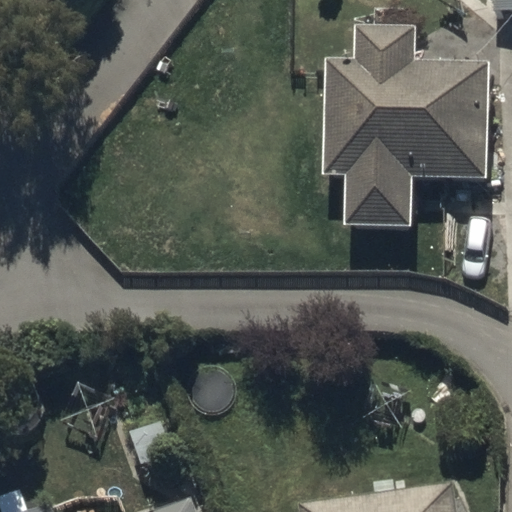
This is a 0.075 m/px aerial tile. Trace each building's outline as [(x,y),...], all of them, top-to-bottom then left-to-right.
[(511,0),(445,0),(446,23),(498,23),(498,12),(511,12),(511,0)] [(364,58),(330,58),(331,175),(347,175),(347,229),(418,228),(418,179),(489,179),(489,63),(418,63),(418,32),(364,32),(364,58)] [(0,51),(0,94),(21,76),(0,51)] [(460,511),(456,484),(302,505),(302,511),(460,511)] [(201,511),(197,501),(166,511),(201,511)]
